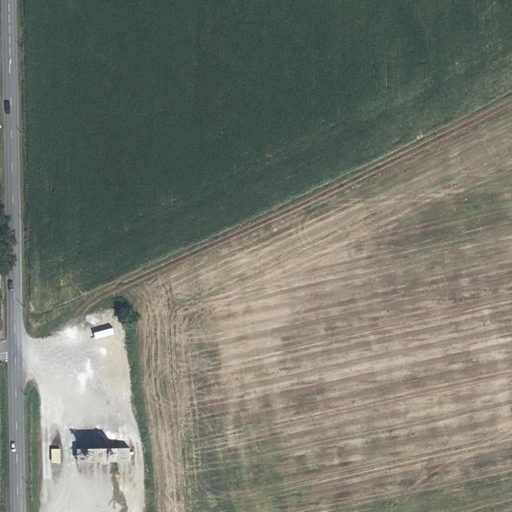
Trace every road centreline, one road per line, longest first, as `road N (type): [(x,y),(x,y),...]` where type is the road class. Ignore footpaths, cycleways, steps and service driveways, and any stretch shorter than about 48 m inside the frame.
road 1 (track): [(15,342),(511,102)]
road 2 (secondary): [(9,0),(15,342)]
road 3 (secondary): [(15,342),(19,511)]
